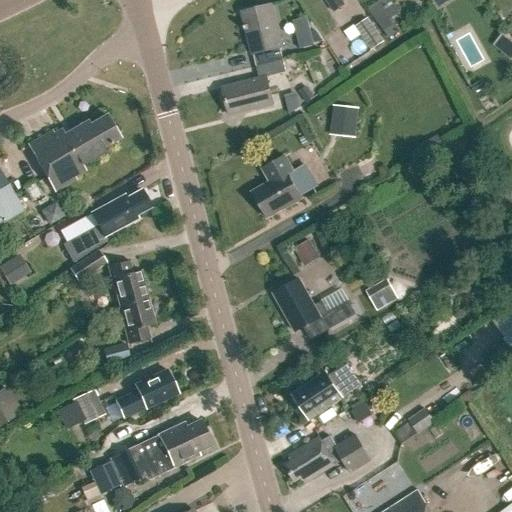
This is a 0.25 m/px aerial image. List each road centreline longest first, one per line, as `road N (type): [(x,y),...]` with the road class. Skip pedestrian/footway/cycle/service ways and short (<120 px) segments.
road 1 (tertiary): [(271,511),(144,23)]
road 2 (residential): [(0,120),(53,96),(144,23)]
